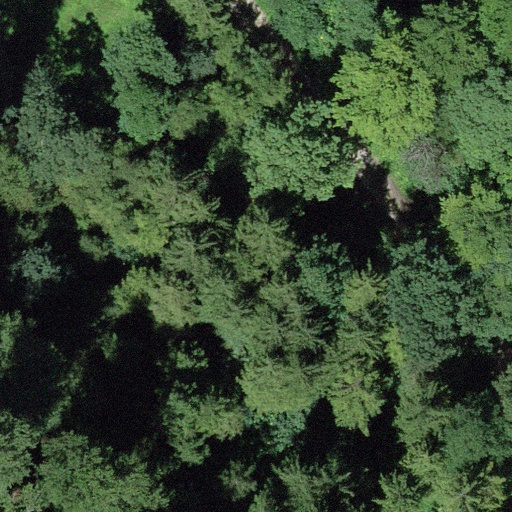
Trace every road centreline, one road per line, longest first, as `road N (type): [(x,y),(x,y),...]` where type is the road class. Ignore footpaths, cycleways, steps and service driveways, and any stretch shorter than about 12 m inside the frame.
road 1 (track): [(170,0),(307,170),(511,380)]
road 2 (track): [(511,163),(443,0)]
road 3 (track): [(82,511),(0,405)]
